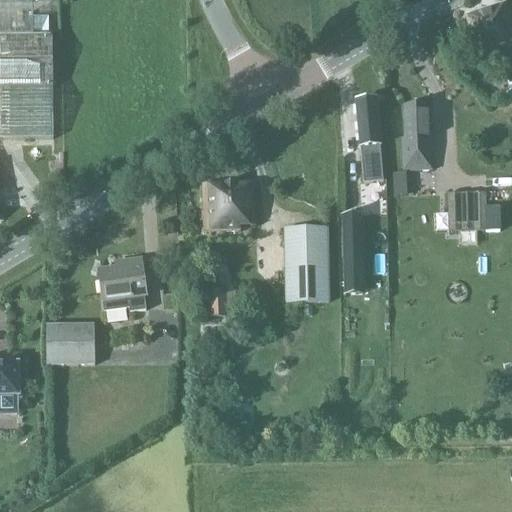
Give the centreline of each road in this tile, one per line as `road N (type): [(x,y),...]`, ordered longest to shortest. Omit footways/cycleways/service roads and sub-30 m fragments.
road 1 (tertiary): [(0,263),(266,101)]
road 2 (tertiary): [(266,101),(441,0)]
